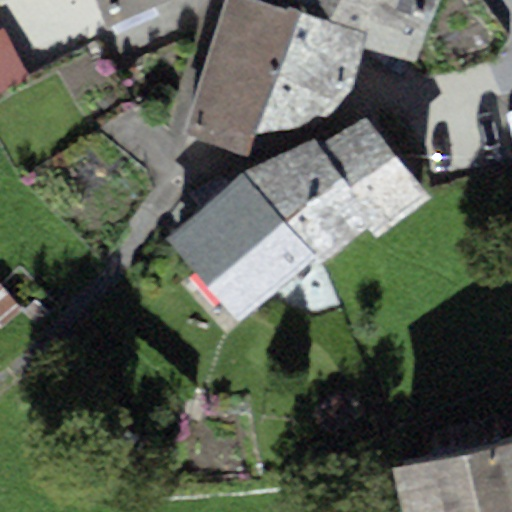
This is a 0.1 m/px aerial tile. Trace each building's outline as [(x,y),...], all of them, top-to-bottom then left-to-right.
[(96,0),(109,27),(168,0),(96,0)] [(329,23),(254,0),(223,0),(188,132),(250,152),(256,131),(331,119),(360,48),(365,35),(329,23)] [(254,0),(329,23),(340,0),(254,0)] [(440,0),(340,0),(329,23),(365,35),(360,48),(413,61),(440,0)] [(0,91),(31,76),(6,27),(0,30),(0,91)] [(431,199),(364,113),(322,146),(358,192),(348,200),(369,228),(379,239),(431,199)] [(315,136),(242,174),(318,258),(322,264),(369,228),(348,200),(358,192),(322,146),(315,136)] [(318,258),(242,174),(167,241),(243,325),(318,258)] [(511,511),(511,443),(396,468),(405,511),(511,511)]
